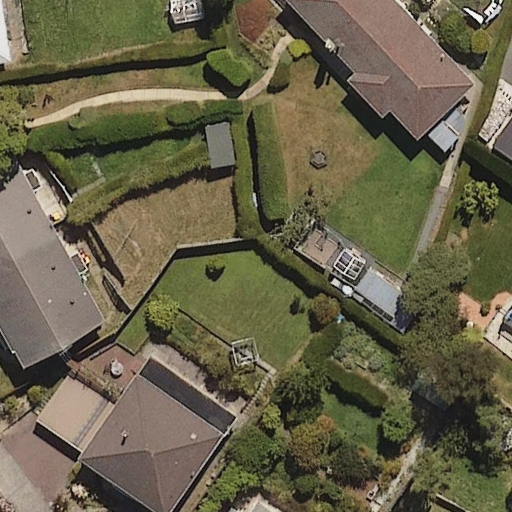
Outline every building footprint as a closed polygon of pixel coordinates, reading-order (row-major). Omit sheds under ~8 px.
[(0,0),(0,67),(13,65),(1,0),(0,0)] [(205,0),(162,0),(165,25),(208,21),(205,0)] [(419,142),(428,134),(448,154),(474,129),(455,109),(475,90),(389,0),(287,0),(359,75),(350,83),(381,116),(388,109),(419,142)] [(511,118),(491,148),(511,162),(511,118)] [(233,124),(206,128),(213,173),(241,169),(233,124)] [(86,284),(92,281),(79,257),(73,261),(38,199),(45,195),(34,175),(28,179),(20,166),(0,177),(0,324),(28,375),(111,329),(86,284)] [(511,307),(493,335),(511,348),(511,307)] [(174,511),(237,421),(152,363),(82,465),(150,511),(174,511)] [(265,511),(243,496),(232,511),(265,511)]
